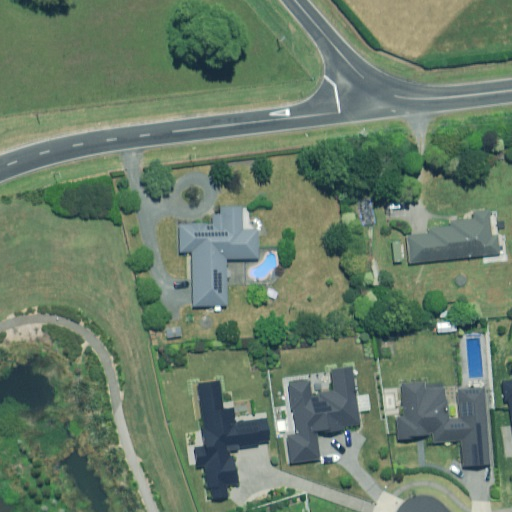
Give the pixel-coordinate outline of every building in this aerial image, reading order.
[(243,229),(243,206),(220,206),(220,214),(213,214),(213,223),(180,223),(180,252),(192,252),(193,306),(227,306),(227,259),(259,259),(259,229),(243,229)] [(406,236),(410,264),(500,252),(498,234),(494,234),(491,209),(473,212),(473,217),(450,220),(451,225),(429,228),(430,232),(406,236)] [(182,336),(181,327),(167,328),(168,337),(182,336)] [(362,426),(353,366),(331,369),(334,390),(314,393),(312,379),(289,383),(296,431),(287,433),(291,460),(320,456),(317,432),(362,426)] [(219,379),(197,382),(203,426),(201,426),(203,443),(195,444),(197,464),(203,463),(207,486),(211,486),(212,495),(227,493),(226,484),(238,483),(233,446),(259,442),(258,439),(269,438),(266,416),(235,421),(233,404),(223,406),(219,379)] [(463,463),(488,461),(484,385),(457,386),(459,416),(449,417),(448,398),(445,398),(445,387),(425,388),(424,380),(402,381),(404,415),(397,415),(398,437),(417,435),(417,433),(434,432),(434,440),(461,438),(463,463)] [(511,380),(502,383),(511,435),(511,380)]
